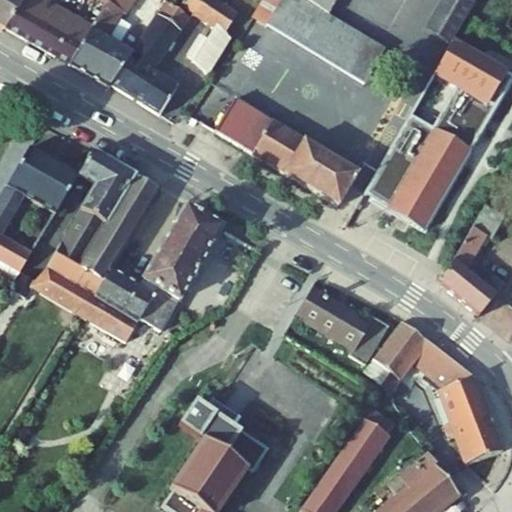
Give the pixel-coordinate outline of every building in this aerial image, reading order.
[(0,0),(0,26),(11,34),(29,0),(31,0),(38,4),(41,0),(0,0)] [(41,0),(38,4),(31,0),(29,0),(11,34),(77,71),(99,35),(47,7),(53,0),(103,0),(116,8),(121,0),(41,0)] [(121,0),(116,8),(99,35),(77,71),(114,93),(116,89),(140,55),(116,39),(132,16),(125,11),(132,0),(121,0)] [(177,0),(140,55),(116,89),(166,119),(185,89),(162,75),(202,14),(221,26),(209,45),(195,68),(210,79),(237,35),(233,33),(243,15),(220,0),(177,0)] [(261,27),(277,0),(259,0),(248,18),(261,27)] [(277,0),(261,27),(264,28),(268,23),(294,39),(313,11),(322,16),(332,0),(277,0)] [(457,42),(482,0),(445,0),(424,36),(451,53),(457,42)] [(361,90),(379,60),(382,54),(322,16),(313,11),(294,39),(291,45),(361,90)] [(494,35),(474,21),(460,44),(481,57),(494,35)] [(264,28),(291,45),(294,39),(268,23),(264,28)] [(209,45),(204,42),(190,64),(195,68),(209,45)] [(460,44),(457,42),(451,53),(445,62),(365,200),(422,232),(430,218),(437,205),(448,187),(465,159),(484,125),(495,106),(511,76),(481,57),(460,44)] [(357,179),(231,100),(210,133),(337,211),(357,179)] [(83,181),(37,154),(0,216),(0,241),(6,245),(0,255),(0,266),(23,280),(38,256),(33,254),(31,258),(10,246),(34,205),(60,220),(83,181)] [(166,198),(98,158),(83,181),(100,191),(39,289),(28,282),(18,298),(30,305),(36,295),(88,327),(117,278),(166,198)] [(510,222),(489,211),(476,233),(489,242),(494,246),(510,222)] [(146,295),(117,278),(88,327),(129,352),(137,341),(158,353),(228,235),(193,214),(146,295)] [(472,274),(489,242),(476,233),(442,290),(481,323),(501,297),(491,290),(472,274)] [(499,281),(491,290),(501,297),(508,288),(499,281)] [(389,332),(311,291),(294,321),(367,364),(389,332)] [(0,353),(22,319),(10,311),(0,326),(0,353)] [(478,383),(406,328),(380,363),(377,366),(398,381),(393,387),(402,393),(419,371),(429,380),(425,385),(442,397),(455,430),(448,432),(452,442),(459,440),(472,471),(506,458),(478,383)] [(384,405),(336,474),(308,511),(342,511),(406,422),(384,405)] [(207,420),(192,410),(181,426),(198,438),(166,486),(161,484),(146,509),(150,511),(215,511),(243,465),(240,462),(249,448),(230,436),(220,429),(207,420)] [(416,490),(390,511),(454,511),(463,505),(439,475),(442,473),(430,460),(408,480),(416,490)]
